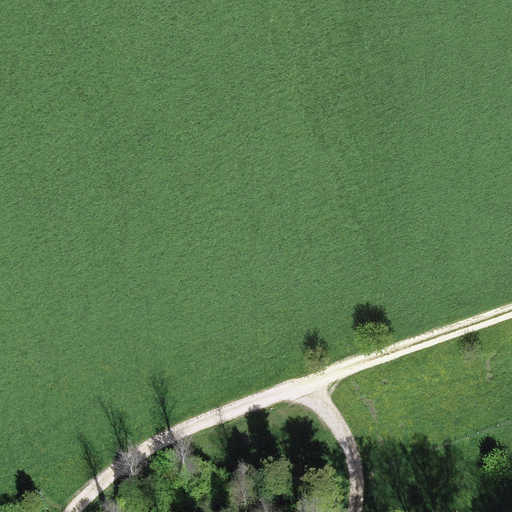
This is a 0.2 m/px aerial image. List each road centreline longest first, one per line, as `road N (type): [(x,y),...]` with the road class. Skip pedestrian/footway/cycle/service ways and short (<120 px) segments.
road 1 (track): [(352,511),(357,477),(321,377),(184,429),(94,488),(72,511)]
road 2 (track): [(321,377),(511,308)]
